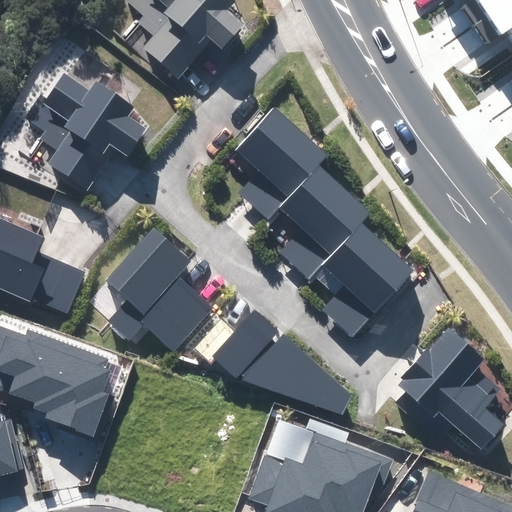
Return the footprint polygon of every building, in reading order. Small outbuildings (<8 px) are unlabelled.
[(145,47),(180,77),(212,39),(223,48),(244,23),(228,9),(235,1),(234,0),(128,0),(145,14),(139,22),(154,35),(145,47)] [(473,24),(509,0),(460,0),(459,1),(473,24)] [(511,0),(509,0),(473,24),(489,47),(509,34),(511,38),(511,0)] [(49,163),(87,189),(115,147),(127,155),(145,129),(127,117),(134,107),(96,82),(90,90),(64,72),(46,98),(41,94),(26,117),(46,130),(40,139),(58,150),(49,163)] [(318,165),(326,155),(275,109),(237,150),(258,170),(238,192),(267,219),(279,206),(318,165)] [(362,224),(371,214),(318,165),(279,206),(303,228),(282,251),(312,278),(324,265),(362,224)] [(67,314),(85,272),(38,251),(44,237),(0,217),(0,289),(30,302),(32,298),(67,314)] [(354,335),(413,271),(362,224),(324,265),(345,285),(324,307),(354,335)] [(191,261),(154,226),(104,280),(126,300),(108,319),(129,339),(145,322),(174,348),(212,307),(178,275),(191,261)] [(342,415),(351,395),(284,334),(275,343),(271,339),(279,331),(255,309),(212,356),(236,379),(240,375),(244,376),(241,381),(342,415)] [(104,369),(108,359),(28,330),(26,336),(0,326),(0,374),(1,375),(0,378),(0,390),(34,403),(32,408),(45,413),(44,418),(94,436),(109,394),(103,392),(110,371),(104,369)] [(405,392),(396,402),(438,440),(452,424),(482,450),(505,424),(485,409),(500,390),(477,368),(485,359),(448,328),(430,349),(427,347),(400,378),(402,380),(397,385),(405,392)] [(0,420),(0,476),(26,470),(12,418),(0,420)] [(383,490),(394,459),(312,429),(301,460),(285,454),(282,462),(266,456),(250,497),(270,505),(267,511),(364,511),(374,486),(383,490)] [(511,511),(511,505),(429,470),(416,501),(417,502),(412,511),(511,511)]
